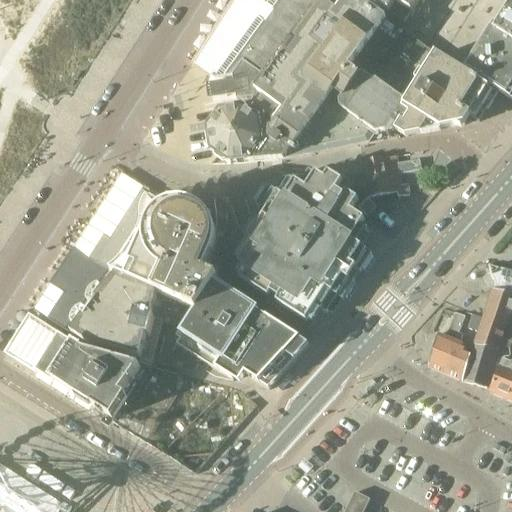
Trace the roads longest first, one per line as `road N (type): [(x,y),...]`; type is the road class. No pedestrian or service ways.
road 1 (secondary): [(365,342),(510,179)]
road 2 (residential): [(105,141),(0,302)]
road 3 (secondary): [(234,482),(365,342)]
road 4 (residential): [(511,435),(400,373),(365,342)]
road 5 (residential): [(193,0),(105,141)]
road 6 (residential): [(510,179),(457,141),(359,157)]
road 7 (residential): [(241,174),(184,182),(105,141)]
